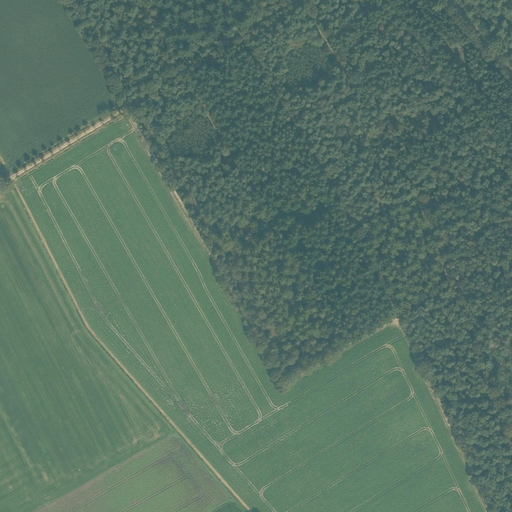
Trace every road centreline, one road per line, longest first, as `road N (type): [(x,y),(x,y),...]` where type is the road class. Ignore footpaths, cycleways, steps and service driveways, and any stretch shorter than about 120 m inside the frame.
road 1 (track): [(494,511),(400,309),(343,346),(187,65)]
road 2 (track): [(125,108),(284,380),(343,346)]
road 3 (track): [(246,27),(358,219)]
road 4 (track): [(0,183),(187,65)]
road 5 (track): [(310,0),(421,190)]
